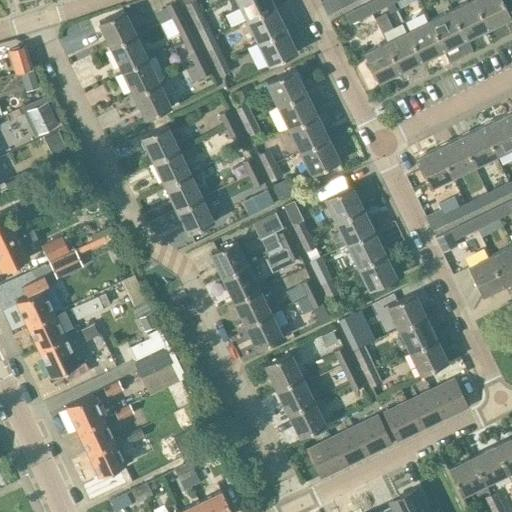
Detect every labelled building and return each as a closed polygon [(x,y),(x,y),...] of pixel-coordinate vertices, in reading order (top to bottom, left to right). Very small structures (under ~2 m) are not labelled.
[(201,13),(194,0),(183,0),(192,17),(201,13)] [(240,6),(247,19),(273,6),(269,0),(228,0),(233,9),(240,6)] [(341,7),(355,0),(333,0),(326,4),(330,13),(341,7)] [(386,5),(383,0),(374,0),(368,3),(372,12),(386,5)] [(466,38),(487,27),(474,0),(471,0),(452,10),(466,38)] [(501,0),(474,0),(487,27),(510,16),(501,0)] [(164,6),(170,17),(180,12),(174,1),(164,6)] [(284,29),(273,6),(247,19),(258,42),(284,29)] [(365,15),(361,7),(344,15),(349,23),(365,15)] [(123,10),(98,22),(110,46),(135,34),(123,10)] [(444,48),(466,38),(452,10),(430,20),(444,48)] [(180,12),(170,17),(171,18),(178,32),(182,41),(192,36),(180,12)] [(212,36),(201,13),(192,17),(203,40),(212,36)] [(422,59),(444,48),(430,20),(408,31),(422,59)] [(284,29),(258,42),(269,65),(272,64),(287,56),(295,52),(284,29)] [(400,70),(422,59),(408,31),(386,42),(400,70)] [(135,34),(110,46),(122,70),(147,58),(135,34)] [(204,60),(192,36),(182,41),(194,65),(204,60)] [(223,59),(212,36),(203,40),(214,63),(223,59)] [(400,70),(386,42),(364,53),(378,81),(400,70)] [(23,51),(12,54),(16,70),(27,69),(23,51)] [(147,58),(122,70),(133,94),(158,82),(147,58)] [(223,59),(214,63),(220,75),(229,71),(223,59)] [(210,72),(204,60),(194,65),(200,77),(210,72)] [(194,65),(185,69),(191,81),(200,77),(194,65)] [(266,81),(278,105),(304,92),(293,68),(266,81)] [(33,69),(20,73),(21,78),(34,74),(33,69)] [(158,82),(133,94),(145,119),(170,106),(158,82)] [(278,105),(289,128),(315,115),(304,92),(278,105)] [(43,97),(21,107),(29,124),(33,122),(38,134),(57,125),(46,101),(49,99),(47,95),(43,97)] [(236,108),(243,122),(252,117),(246,103),(236,108)] [(225,126),(234,122),(228,110),(219,114),(225,126)] [(511,111),(503,115),(511,133),(511,111)] [(289,128),(300,150),(326,137),(315,115),(289,128)] [(511,146),(511,133),(503,115),(481,126),(495,155),(511,146)] [(252,117),(243,122),(249,135),(259,130),(252,117)] [(239,134),(234,122),(225,126),(231,139),(239,134)] [(165,123),(140,135),(153,161),(178,149),(165,123)] [(473,165),(495,155),(481,126),(459,137),(473,165)] [(57,131),(43,138),(51,156),(66,149),(57,131)] [(326,137),(300,150),(311,174),(338,161),(326,137)] [(437,147),(451,176),(473,165),(459,137),(437,147)] [(451,176),(437,147),(415,158),(429,187),(451,176)] [(178,149),(153,161),(164,185),(189,173),(178,149)] [(259,153),(265,167),(274,163),(268,149),(259,153)] [(248,174),(257,170),(251,157),(242,162),(248,174)] [(274,163),(265,167),(272,180),(281,176),(274,163)] [(257,170),(248,174),(254,186),(263,182),(257,170)] [(189,173),(164,185),(176,209),(201,197),(189,173)] [(16,190),(11,178),(3,182),(6,189),(9,193),(16,190)] [(492,190),(496,199),(511,191),(511,189),(509,182),(492,190)] [(336,220),(361,208),(350,185),(325,197),(336,220)] [(487,193),(470,201),(474,210),(491,202),(487,193)] [(201,197),(176,209),(188,233),(213,221),(201,197)] [(499,217),(511,210),(511,203),(511,201),(495,209),(499,217)] [(462,216),(458,207),(443,215),(447,223),(462,216)] [(373,231),(361,208),(336,220),(347,243),(373,231)] [(439,208),(424,216),(431,230),(447,223),(443,215),(439,208)] [(0,211),(0,241),(17,233),(6,209),(0,211)] [(274,211),(252,222),(259,237),(282,227),(274,211)] [(473,219),(477,227),(492,220),(488,212),(473,219)] [(293,225),(299,238),(309,233),(302,220),(293,225)] [(479,236),(471,220),(438,236),(445,251),(479,236)] [(97,222),(86,227),(92,240),(103,235),(97,222)] [(17,233),(0,241),(0,267),(1,270),(28,258),(22,245),(36,239),(31,227),(17,234),(17,233)] [(283,247),(292,243),(286,230),(277,235),(283,247)] [(383,254),(373,231),(347,243),(358,266),(383,254)] [(309,233),(299,238),(306,251),(315,247),(309,233)] [(62,235),(41,245),(49,261),(69,251),(62,235)] [(232,237),(208,249),(220,275),(245,263),(232,237)] [(298,254),(292,243),(283,247),(284,249),(265,257),(272,272),(291,263),(289,259),(298,254)] [(511,279),(511,244),(490,255),(504,283),(511,279)] [(65,254),(49,262),(54,273),(70,266),(65,254)] [(395,277),(383,254),(358,266),(369,289),(395,277)] [(504,283),(490,255),(468,266),(482,294),(504,283)] [(245,263),(220,275),(233,301),(258,289),(245,263)] [(324,265),(314,270),(321,284),(331,279),(324,265)] [(134,275),(121,281),(133,305),(145,299),(135,278),(134,275)] [(27,325),(54,312),(43,289),(48,287),(44,277),(23,287),(27,296),(16,301),(27,325)] [(306,295),(316,290),(310,278),(300,283),(306,295)] [(331,279),(321,284),(328,297),(338,292),(331,279)] [(300,282),(285,290),(291,302),(306,295),(300,283),(300,282)] [(258,289),(233,301),(244,325),(269,313),(258,289)] [(312,307),(322,302),(316,290),(306,295),(312,307)] [(397,329),(426,316),(415,293),(387,307),(397,329)] [(97,296),(71,308),(76,319),(102,307),(97,296)] [(322,302),(312,307),(320,325),(330,320),(322,302)] [(66,338),(54,312),(27,325),(39,350),(66,338)] [(150,312),(138,318),(144,332),(157,325),(150,312)] [(269,313),(244,325),(256,349),(281,337),(269,313)] [(436,338),(426,316),(397,329),(408,351),(436,338)] [(94,322),(81,328),(86,338),(99,332),(94,322)] [(159,329),(148,334),(149,337),(129,347),(135,359),(167,345),(159,329)] [(332,331),(321,337),(326,346),(337,341),(332,331)] [(347,336),(354,350),(363,346),(357,332),(347,336)] [(66,338),(39,350),(51,376),(62,371),(66,380),(88,370),(84,360),(78,363),(66,338)] [(436,338),(408,351),(418,373),(447,359),(436,338)] [(337,359),(347,354),(343,346),(334,351),(337,359)] [(363,346),(354,350),(364,371),(374,367),(363,346)] [(163,349),(133,363),(140,377),(170,363),(163,349)] [(289,352),(264,364),(276,388),(301,376),(289,352)] [(349,383),(358,378),(347,354),(337,359),(340,363),(349,383)] [(374,367),(364,371),(371,386),(381,381),(374,367)] [(301,376),(276,388),(288,412),(313,400),(301,376)] [(362,385),(358,378),(349,383),(352,390),(362,385)] [(454,378),(430,389),(443,416),(467,405),(454,378)] [(122,389),(118,381),(103,388),(107,396),(122,389)] [(420,427),(443,416),(430,389),(407,401),(420,427)] [(65,406),(76,429),(103,417),(92,393),(65,406)] [(313,400),(288,412),(300,437),(325,425),(313,400)] [(420,427),(407,401),(383,412),(396,439),(420,427)] [(129,403),(114,410),(118,420),(133,413),(129,403)] [(377,415),(354,426),(367,453),(391,441),(377,415)] [(114,440),(103,417),(76,429),(87,452),(114,440)] [(140,426),(125,434),(128,442),(144,435),(140,426)] [(182,454),(203,443),(195,426),(173,437),(182,454)] [(344,464),(367,453),(354,426),(331,437),(344,464)] [(344,464),(331,437),(307,449),(320,476),(344,464)] [(507,471),(511,468),(511,437),(495,446),(507,471)] [(114,440),(87,452),(99,476),(125,463),(114,440)] [(484,482),(507,471),(495,446),(472,457),(484,482)] [(461,493),(484,482),(472,457),(449,468),(461,493)] [(189,461),(181,465),(187,476),(194,472),(189,461)] [(187,476),(181,465),(174,468),(179,479),(187,476)] [(146,483),(139,486),(144,497),(152,494),(146,483)] [(144,497),(139,486),(131,490),(137,501),(144,497)] [(231,511),(222,491),(199,502),(204,511),(231,511)] [(484,497),(491,510),(502,505),(495,492),(484,497)] [(382,511),(416,511),(409,493),(381,509),(382,511)] [(204,511),(199,502),(177,511),(204,511)]
